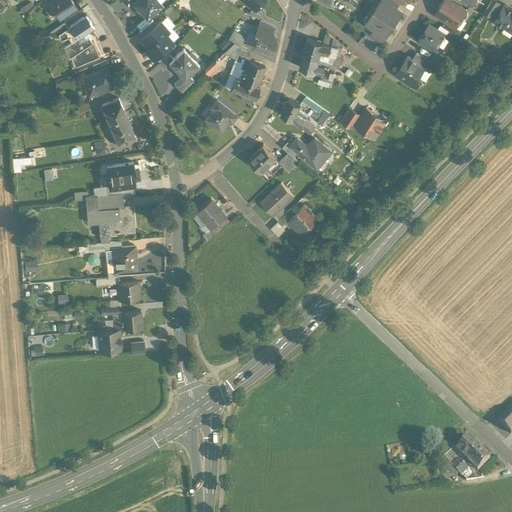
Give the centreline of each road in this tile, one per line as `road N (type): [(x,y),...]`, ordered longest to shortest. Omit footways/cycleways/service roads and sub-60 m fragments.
road 1 (secondary): [(338,291),(511,108)]
road 2 (tertiary): [(338,291),(511,460)]
road 3 (residential): [(174,188),(212,167),(257,122),(277,81),(294,9)]
road 4 (tertiary): [(0,508),(190,419)]
road 5 (residential): [(174,188),(154,104),(96,0)]
road 6 (residential): [(296,2),(382,66),(424,0)]
road 7 (secondary): [(207,407),(338,291)]
road 8 (residential): [(179,357),(174,188)]
